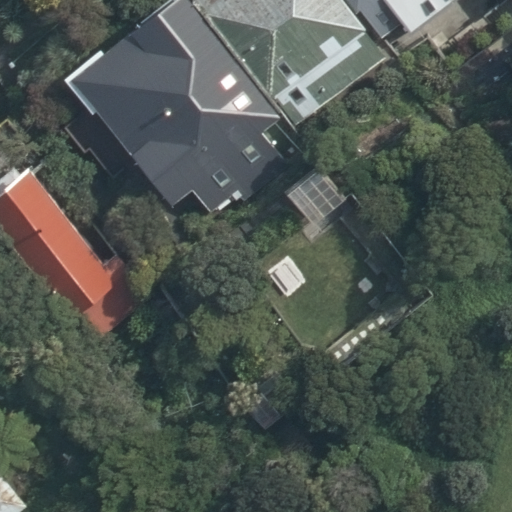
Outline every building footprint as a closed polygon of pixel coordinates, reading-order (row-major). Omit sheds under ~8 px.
[(276,107),(191,0),(152,0),(64,68),(167,202),(188,186),(209,210),(232,191),(239,201),(287,162),(260,127),(280,111),(276,107)] [(354,9),(346,0),(191,0),(276,107),(280,103),(297,122),(387,52),(354,9)] [(390,46),(447,0),(346,0),(354,9),(358,6),(390,46)] [(135,301),(27,159),(0,181),(0,223),(90,337),(135,301)] [(0,511),(5,511),(25,497),(0,463),(0,511)]
